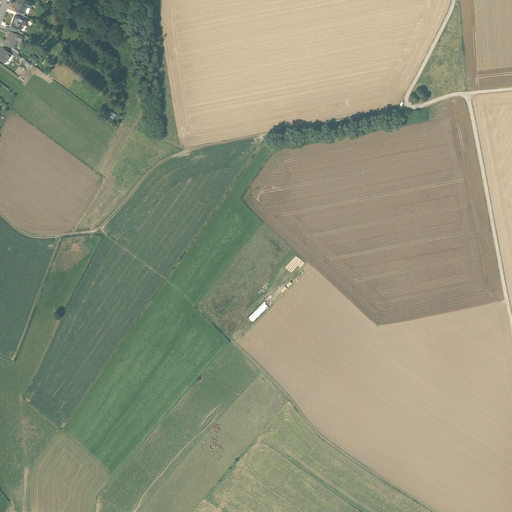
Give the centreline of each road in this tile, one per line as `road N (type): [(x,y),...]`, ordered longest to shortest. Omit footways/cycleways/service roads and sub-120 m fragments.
road 1 (track): [(406,108),(185,150),(149,171),(97,229)]
road 2 (track): [(434,511),(327,443),(194,306)]
road 3 (track): [(511,326),(467,93)]
